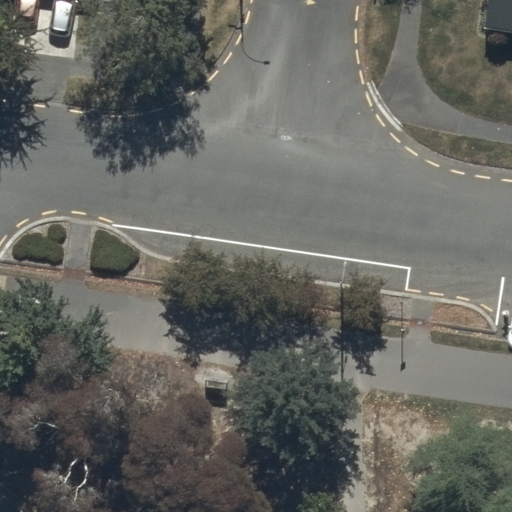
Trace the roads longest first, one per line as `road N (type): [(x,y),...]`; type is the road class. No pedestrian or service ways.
road 1 (residential): [(0,157),(276,197)]
road 2 (residential): [(276,197),(511,232)]
road 3 (residential): [(276,197),(306,0)]
